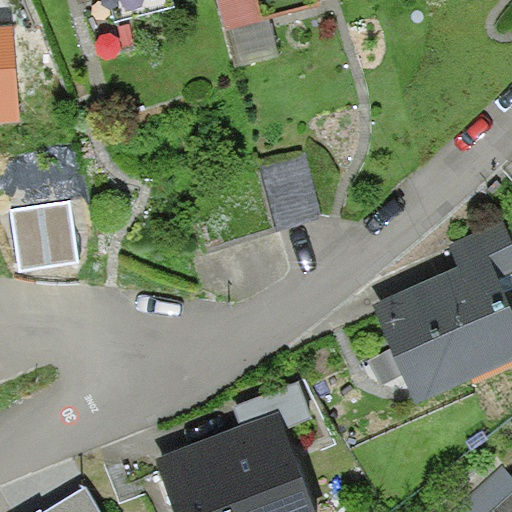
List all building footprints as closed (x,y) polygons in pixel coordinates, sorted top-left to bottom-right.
[(174,0),(111,0),(117,19),(176,4),(174,0)] [(324,0),(256,0),(262,21),(325,4),(324,0)] [(0,113),(17,112),(12,29),(0,29),(0,113)] [(304,150),(187,188),(207,249),(324,211),(304,150)] [(466,272),(380,313),(416,387),(511,340),(511,304),(495,270),(511,261),(511,240),(505,226),(455,250),(466,272)] [(242,420),(158,448),(179,511),(312,511),(283,424),(310,415),(297,377),(234,398),(242,420)] [(103,511),(87,484),(25,511),(103,511)] [(511,511),(511,492),(489,511),(511,511)]
